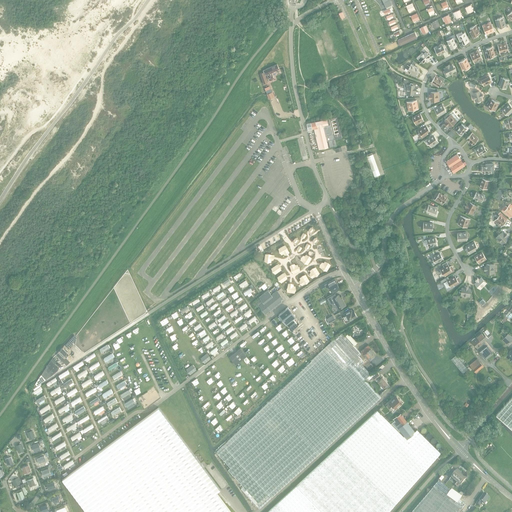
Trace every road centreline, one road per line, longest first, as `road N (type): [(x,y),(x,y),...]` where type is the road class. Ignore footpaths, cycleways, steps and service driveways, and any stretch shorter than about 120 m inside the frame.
road 1 (unknown): [(154,0),(0,246)]
road 2 (residential): [(511,32),(427,75),(422,104),(453,144)]
road 3 (tertiary): [(444,434),(352,286)]
road 4 (unclassified): [(312,162),(294,85),(291,24)]
road 5 (unclassified): [(352,286),(380,263),(396,212),(434,185)]
